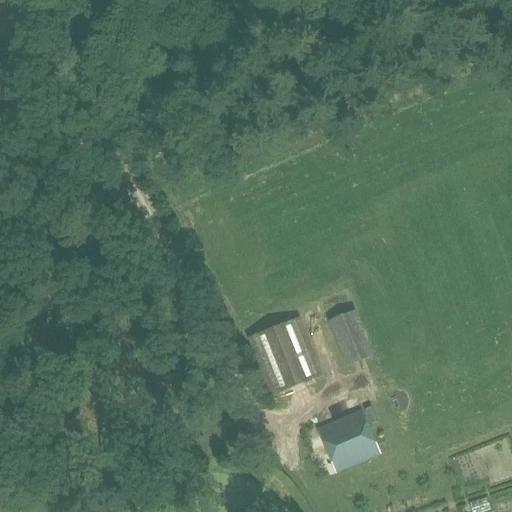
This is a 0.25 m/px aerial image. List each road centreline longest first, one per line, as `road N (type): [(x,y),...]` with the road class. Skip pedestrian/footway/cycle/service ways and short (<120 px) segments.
road 1 (track): [(149,0),(0,430)]
road 2 (track): [(93,162),(178,218),(210,341),(277,424)]
